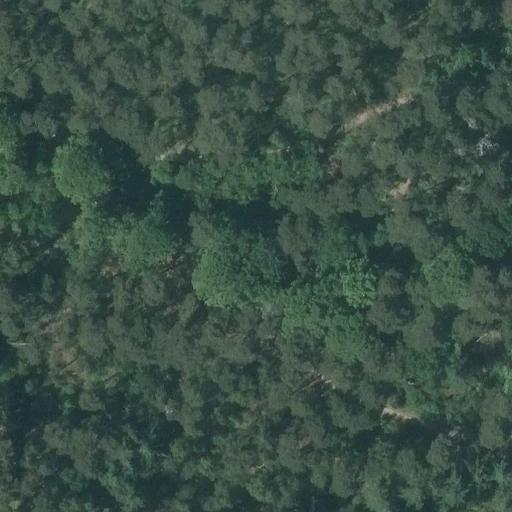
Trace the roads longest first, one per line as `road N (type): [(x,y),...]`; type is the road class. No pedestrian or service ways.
road 1 (track): [(0,226),(331,376),(511,445)]
road 2 (track): [(0,108),(93,149),(204,159),(267,153),(395,109),(511,83)]
